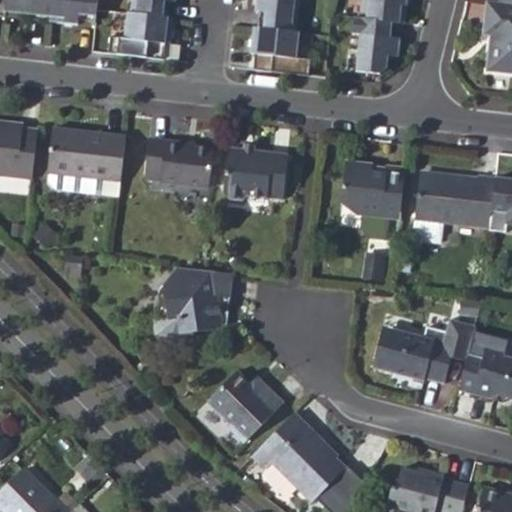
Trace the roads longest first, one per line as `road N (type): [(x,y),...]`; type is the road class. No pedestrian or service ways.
road 1 (residential): [(511,449),(366,412),(326,381),(299,324)]
road 2 (secondary): [(180,511),(0,323)]
road 3 (residential): [(421,118),(203,92)]
road 4 (residential): [(203,92),(0,68)]
road 5 (residential): [(444,0),(421,118)]
